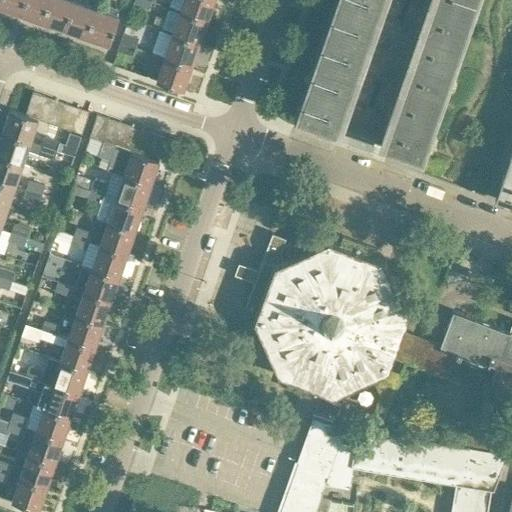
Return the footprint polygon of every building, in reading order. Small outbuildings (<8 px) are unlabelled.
[(0,0),(0,6),(20,13),(24,0),(0,0)] [(24,0),(20,13),(42,21),(49,0),(24,0)] [(74,2),(67,0),(49,0),(42,21),(65,28),(74,2)] [(170,0),(169,6),(180,10),(207,19),(213,0),(170,0)] [(337,0),(298,115),(348,133),(348,131),(341,128),(385,0),(428,0),(379,141),(371,139),(371,141),(421,158),(476,0),(337,0)] [(65,28),(87,36),(96,10),(74,2),(65,28)] [(96,8),(96,10),(87,36),(109,44),(119,16),(118,16),(96,8)] [(172,33),(199,42),(207,19),(180,10),(172,33)] [(159,30),(152,51),(165,56),(164,57),(191,66),(199,42),(172,33),(172,34),(159,30)] [(123,33),(121,41),(135,46),(138,38),(123,33)] [(132,54),(135,46),(121,41),(118,49),(132,54)] [(156,80),(183,89),(191,66),(164,57),(156,79),(156,80)] [(33,91),(25,114),(36,117),(43,95),(33,91)] [(36,117),(38,118),(47,121),(55,99),(43,95),(36,117)] [(59,125),(66,102),(55,99),(47,121),(59,125)] [(78,106),(66,102),(59,125),(70,129),(78,106)] [(78,106),(70,129),(82,133),(89,110),(78,106)] [(38,118),(36,117),(25,114),(10,108),(2,131),(30,140),(38,118)] [(110,117),(97,113),(89,135),(102,140),(110,117)] [(102,140),(103,141),(114,144),(121,121),(110,117),(102,140)] [(121,121),(114,144),(125,148),(133,125),(121,121)] [(133,125),(125,148),(137,152),(145,129),(133,125)] [(145,129),(137,152),(148,156),(156,133),(145,129)] [(0,154),(23,162),(30,140),(2,131),(0,137),(0,154)] [(156,133),(148,156),(157,159),(164,136),(156,133)] [(44,135),(41,144),(58,150),(61,141),(44,135)] [(103,141),(98,154),(101,155),(111,159),(108,169),(113,170),(151,183),(159,160),(157,159),(148,156),(137,152),(125,148),(114,144),(103,141)] [(41,144),(38,154),(54,159),(58,150),(41,144)] [(0,178),(15,184),(23,162),(0,154),(0,178)] [(502,175),(502,176),(511,179),(511,155),(510,155),(509,155),(510,156),(503,176),(502,175)] [(110,185),(107,194),(143,206),(151,183),(113,170),(108,184),(110,185)] [(73,183),(90,189),(107,194),(110,185),(108,184),(76,173),(73,183)] [(511,179),(502,176),(502,177),(503,177),(496,197),(495,197),(494,198),(511,204),(511,179)] [(0,178),(0,203),(8,206),(12,193),(15,184),(0,178)] [(30,178),(26,188),(42,193),(46,184),(30,178)] [(25,193),(23,197),(39,203),(42,193),(26,188),(25,193)] [(108,221),(135,230),(143,206),(107,194),(90,189),(87,197),(101,202),(96,216),(108,221)] [(135,230),(108,221),(100,244),(127,253),(135,230)] [(15,222),(11,231),(28,237),(31,228),(15,222)] [(77,226),(74,235),(90,240),(93,232),(77,226)] [(43,242),(28,237),(11,231),(8,241),(40,252),(43,242)] [(286,387),(304,394),(321,400),(324,392),(334,396),(389,371),(394,357),(393,357),(408,314),(384,260),(374,257),(377,248),(342,235),(339,244),(329,240),(285,260),(281,252),(286,237),(272,231),(258,269),(249,266),(245,277),(253,281),(244,306),(257,311),(254,320),(278,374),(289,378),(286,387)] [(74,235),(71,244),(87,249),(90,240),(74,235)] [(127,253),(100,244),(92,267),(119,276),(127,253)] [(84,264),(76,287),(84,290),(111,299),(119,276),(92,267),(84,264)] [(0,266),(0,276),(12,280),(15,272),(0,266)] [(0,276),(0,286),(9,289),(12,280),(0,276)] [(58,282),(55,291),(70,296),(73,287),(58,282)] [(111,299),(84,290),(76,313),(103,323),(111,299)] [(409,315),(408,314),(393,357),(394,357),(443,376),(456,356),(460,357),(461,353),(498,365),(487,391),(511,399),(511,323),(509,330),(506,329),(473,317),(453,309),(440,343),(403,329),(409,315)] [(103,323),(76,313),(68,337),(95,346),(103,323)] [(45,319),(42,328),(58,333),(61,325),(45,319)] [(42,328),(39,337),(54,343),(58,333),(42,328)] [(54,343),(65,346),(60,360),(87,369),(95,346),(68,337),(59,334),(58,333),(54,343)] [(21,335),(17,345),(25,348),(29,337),(21,335)] [(43,371),(40,379),(45,381),(79,392),(87,369),(60,360),(48,356),(43,371)] [(28,366),(25,374),(40,379),(43,371),(28,366)] [(10,369),(7,378),(22,383),(25,374),(10,369)] [(41,390),(37,404),(44,406),(71,415),(79,392),(45,381),(41,390)] [(71,415),(44,406),(36,430),(63,439),(71,415)] [(312,411),(312,412),(314,413),(297,460),(295,465),(278,511),(314,511),(325,483),(330,484),(349,487),(352,465),(354,458),(358,428),(346,426),(347,423),(314,411),(312,411)] [(13,412),(10,421),(26,426),(29,417),(13,412)] [(10,421),(7,430),(20,435),(22,435),(26,426),(10,421)] [(358,428),(354,458),(352,465),(456,483),(450,511),(487,511),(495,469),(500,470),(504,459),(496,458),(497,452),(462,446),(358,428)] [(499,451),(499,450),(496,450),(499,435),(467,428),(464,445),(462,444),(462,446),(497,452),(497,451),(499,451)] [(63,439),(36,430),(28,453),(55,462),(63,439)] [(55,462),(28,453),(20,476),(47,485),(55,462)] [(0,459),(0,469),(9,472),(11,464),(0,459)] [(9,472),(0,469),(0,478),(6,480),(9,472)] [(12,500),(39,509),(47,485),(20,476),(12,499),(12,500)] [(353,511),(355,502),(330,497),(327,511),(353,511)]
